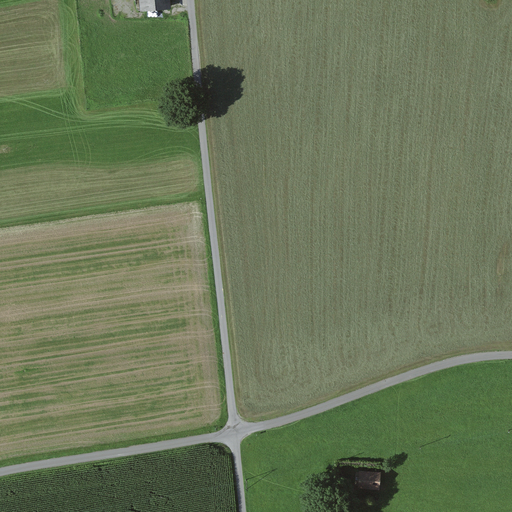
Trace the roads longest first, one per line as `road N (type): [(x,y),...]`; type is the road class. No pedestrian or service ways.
road 1 (track): [(0,473),(234,435),(435,367),(511,354)]
road 2 (track): [(241,511),(190,0)]
